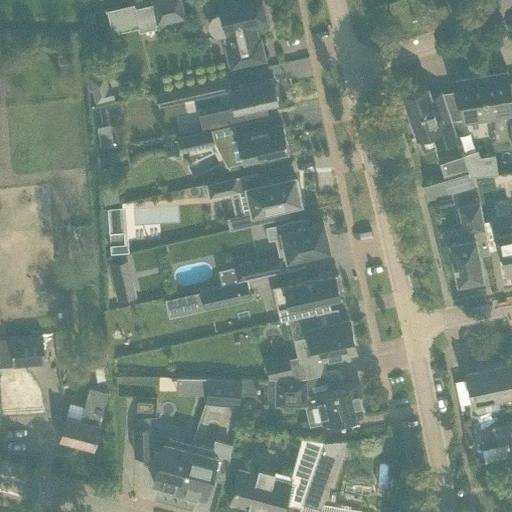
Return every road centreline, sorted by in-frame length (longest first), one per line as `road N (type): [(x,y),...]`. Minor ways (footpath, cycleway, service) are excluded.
road 1 (unclassified): [(410,325),(352,67)]
road 2 (unclassified): [(442,511),(410,325)]
road 3 (residential): [(511,28),(352,67)]
